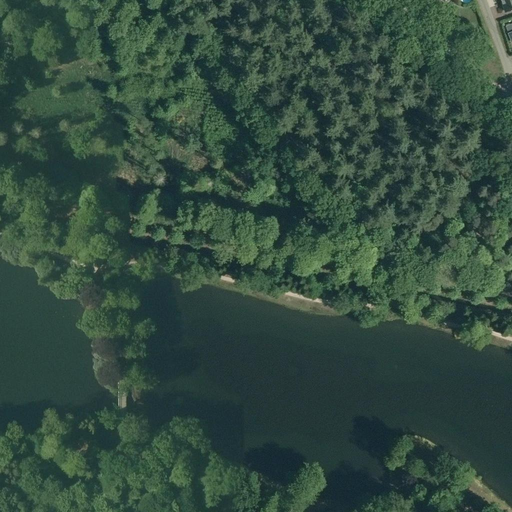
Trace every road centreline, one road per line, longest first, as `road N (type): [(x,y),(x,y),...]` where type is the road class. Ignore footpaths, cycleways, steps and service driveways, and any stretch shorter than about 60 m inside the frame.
road 1 (track): [(511,339),(401,308),(322,301),(183,270),(92,269)]
road 2 (track): [(382,268),(0,191)]
road 3 (track): [(183,0),(382,268)]
road 4 (track): [(120,453),(121,358),(92,269)]
road 5 (track): [(120,453),(204,461),(282,511)]
road 6 (track): [(397,511),(405,469),(421,456),(466,478),(494,511)]
road 7 (unclassified): [(507,102),(393,0)]
road 8 (track): [(511,293),(382,268)]
road 9 (track): [(0,446),(35,441),(120,453)]
